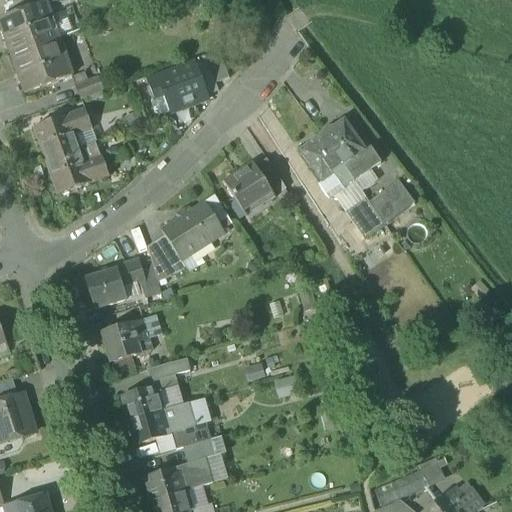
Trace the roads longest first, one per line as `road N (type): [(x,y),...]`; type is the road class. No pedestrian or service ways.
road 1 (residential): [(27,256),(106,225),(184,165),(291,31)]
road 2 (residential): [(101,511),(27,256)]
